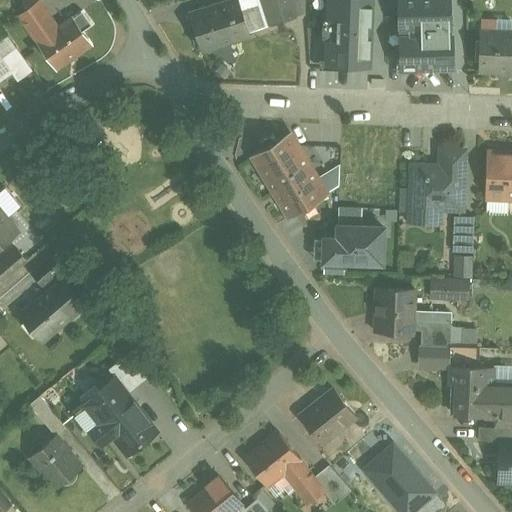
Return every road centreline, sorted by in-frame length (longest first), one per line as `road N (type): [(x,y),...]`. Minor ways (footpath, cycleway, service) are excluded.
road 1 (residential): [(175,92),(270,107),(511,115)]
road 2 (residential): [(337,332),(175,92)]
road 3 (residential): [(337,332),(118,511)]
road 4 (residential): [(492,511),(337,332)]
road 5 (residential): [(175,92),(0,143)]
